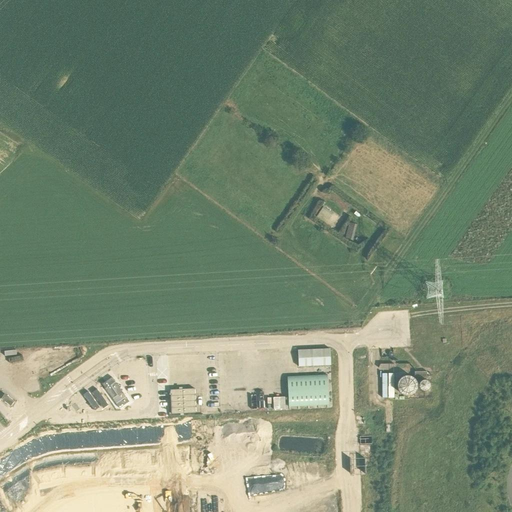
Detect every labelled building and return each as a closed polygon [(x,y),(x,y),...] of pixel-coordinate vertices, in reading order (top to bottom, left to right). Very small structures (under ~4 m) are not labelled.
[(333,214),(323,207),(316,217),(326,223),(333,214)] [(357,225),(349,223),(345,238),(353,240),(357,225)] [(330,348),(299,350),(299,366),(331,364),(330,348)] [(109,373),(87,388),(101,408),(123,393),(109,373)] [(420,391),(420,388),(420,386),(418,383),(416,381),(414,380),(411,379),(408,380),(406,381),(404,383),(403,386),(402,388),(403,391),(404,394),(406,396),(408,397),(411,397),(414,397),(416,396),(418,394),(420,391)] [(327,383),(287,384),(288,409),(328,407),(327,383)] [(195,388),(171,390),(172,413),(196,412),(195,388)] [(15,401),(5,394),(1,398),(11,406),(15,401)] [(285,397),(273,397),(274,409),(285,409),(285,397)]
